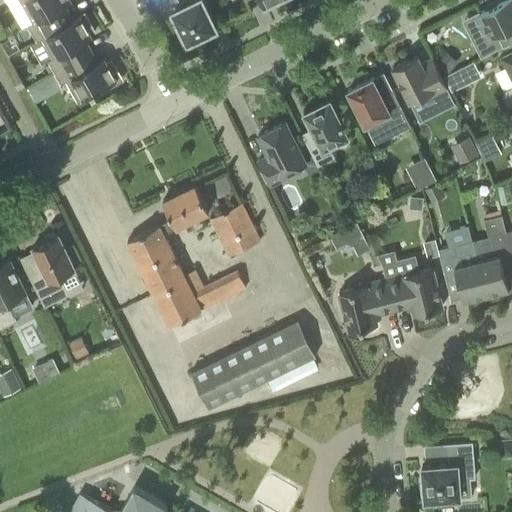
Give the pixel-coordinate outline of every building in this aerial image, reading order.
[(24,0),(11,7),(12,9),(22,3),(33,22),(28,25),(37,39),(69,20),(74,18),(66,4),(72,0),(24,0)] [(202,38),(200,35),(217,27),(203,0),(193,0),(182,6),(179,0),(159,0),(168,14),(173,11),(185,36),(182,37),(186,46),(202,38)] [(511,40),(511,0),(503,0),(498,2),(494,1),(486,5),(485,9),(479,12),(491,37),(486,39),(486,42),(491,52),(511,40)] [(74,18),(69,20),(37,39),(38,40),(43,37),(54,57),(49,60),(55,71),(87,53),(93,49),(87,38),(93,35),(87,26),(92,24),(85,11),(74,18)] [(105,86),(106,88),(123,78),(115,63),(110,66),(105,57),(99,60),(93,49),(87,53),(55,71),(62,83),(67,80),(79,101),(105,86)] [(459,61),(447,51),(437,62),(448,73),(459,61)] [(511,51),(503,56),(511,74),(511,86),(506,89),(504,96),(508,103),(511,104),(511,51)] [(393,67),(410,101),(411,101),(413,105),(448,87),(433,57),(422,63),(418,54),(393,67)] [(373,77),(348,89),(375,143),(411,125),(392,88),(382,94),(373,77)] [(305,111),(313,127),(303,132),(319,165),(336,157),(329,143),(348,134),(343,123),(345,122),(343,118),(341,119),(330,98),(305,111)] [(258,134),(269,155),(258,161),(270,184),(287,176),(285,172),(306,162),(285,120),(258,134)] [(501,151),(492,132),(476,139),(485,159),(501,151)] [(478,153),(469,135),(451,145),(460,162),(478,153)] [(408,164),(417,185),(435,177),(426,156),(408,164)] [(172,218),(128,239),(169,324),(246,286),(238,269),(205,285),(196,268),(185,273),(165,232),(208,210),(195,184),(163,200),(172,218)] [(229,254),(260,239),(241,202),(210,217),(229,254)] [(478,259),(486,294),(509,288),(504,267),(511,264),(511,252),(506,230),(502,214),(484,218),(491,244),(487,245),(490,256),(478,259)] [(356,251),(367,247),(360,225),(336,233),(339,243),(352,239),(356,251)] [(69,293),(60,275),(75,268),(58,234),(57,235),(53,232),(45,236),(45,240),(33,246),(35,250),(21,257),(45,306),(69,293)] [(427,258),(439,255),(435,239),(423,242),(427,258)] [(458,252),(456,243),(439,248),(447,281),(458,279),(464,300),(486,294),(478,259),(466,262),(463,251),(458,252)] [(7,314),(13,311),(8,301),(27,292),(10,257),(0,262),(0,302),(0,303),(0,328),(11,323),(7,314)] [(386,277),(394,309),(413,305),(415,313),(443,305),(433,267),(419,271),(418,269),(386,277)] [(354,288),(340,291),(349,329),(377,322),(375,314),(394,309),(386,277),(353,285),(354,288)] [(191,371),(208,407),(316,354),(299,318),(191,371)] [(54,357),(33,367),(39,381),(60,371),(54,357)] [(0,384),(4,393),(22,385),(13,366),(0,372),(0,384)] [(457,500),(457,496),(471,495),(469,477),(475,476),(472,441),(445,443),(446,456),(449,456),(449,463),(422,465),(424,482),(421,482),(422,494),(425,494),(425,499),(441,497),(441,501),(457,500)] [(165,511),(164,511),(168,504),(135,485),(119,511),(110,511),(112,509),(81,492),(69,511),(165,511)]
